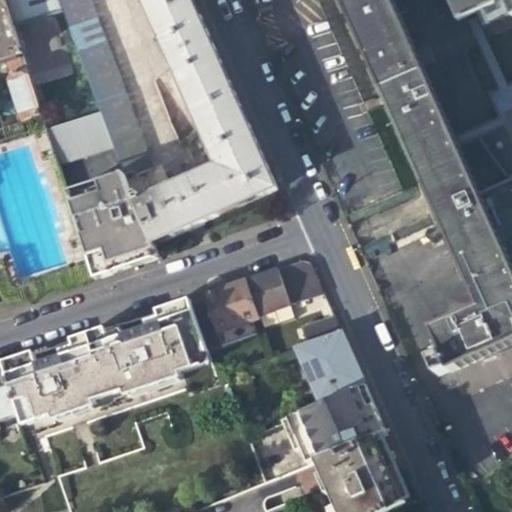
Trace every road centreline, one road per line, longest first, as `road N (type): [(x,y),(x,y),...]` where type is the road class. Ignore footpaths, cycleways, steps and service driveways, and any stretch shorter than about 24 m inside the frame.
road 1 (residential): [(0,336),(327,224)]
road 2 (residential): [(458,511),(327,224)]
road 3 (residential): [(327,224),(225,0)]
